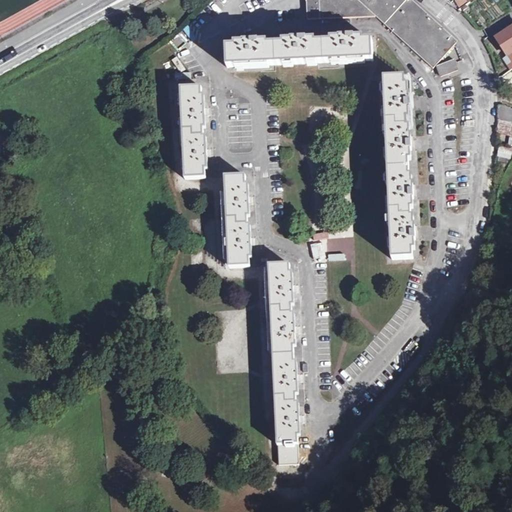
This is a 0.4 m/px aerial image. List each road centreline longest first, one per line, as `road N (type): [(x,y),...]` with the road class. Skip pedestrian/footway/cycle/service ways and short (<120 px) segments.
road 1 (unclassified): [(432,0),(462,25),(488,67),(477,214),(460,278),(437,326),(288,511)]
road 2 (track): [(429,336),(447,356),(456,459)]
road 3 (secondary): [(0,66),(112,5)]
